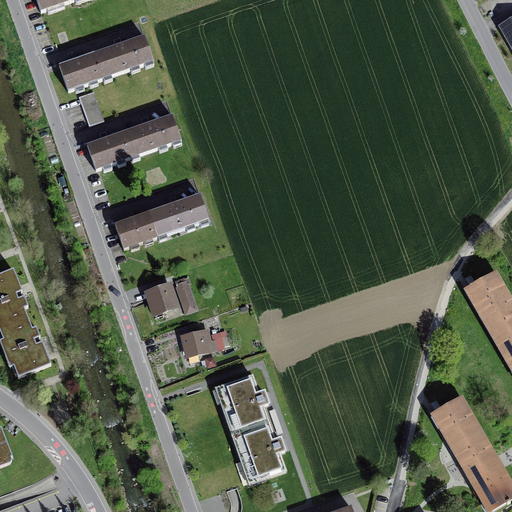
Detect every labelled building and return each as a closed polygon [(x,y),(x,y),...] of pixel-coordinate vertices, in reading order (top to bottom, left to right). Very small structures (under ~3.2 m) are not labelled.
[(36,0),(41,14),(69,4),(67,0),(36,0)] [(511,20),(498,28),(511,51),(511,20)] [(116,48),(94,56),(103,81),(153,64),(144,38),(122,46),(120,39),(114,41),(116,48)] [(103,81),(94,56),(80,61),(78,53),(72,56),(74,63),(60,68),(69,93),(103,81)] [(94,93),(79,98),(89,127),(104,122),(94,93)] [(122,135),(131,160),(181,143),(172,117),(150,125),(147,118),(141,120),(144,127),(122,135)] [(131,160),(122,135),(108,140),(105,132),(99,135),(102,142),(87,147),(96,172),(131,160)] [(149,214),(158,239),(159,240),(209,222),(200,196),(177,204),(175,197),(169,199),(171,206),(149,214)] [(147,243),(158,239),(149,214),(135,219),(133,212),(127,214),(129,221),(115,226),(124,251),(130,249),(147,243)] [(0,330),(1,333),(29,322),(25,312),(29,310),(14,272),(0,277),(0,330)] [(488,318),(499,337),(511,329),(511,301),(496,274),(470,290),(484,313),(479,316),(482,321),(488,318)] [(188,278),(176,282),(187,314),(196,311),(187,285),(190,284),(188,278)] [(156,291),(147,295),(156,319),(157,320),(163,318),(164,316),(163,313),(178,308),(170,286),(161,290),(160,286),(155,288),(156,291)] [(33,332),(29,322),(1,333),(5,343),(1,344),(12,372),(15,370),(20,383),(52,370),(37,331),(33,332)] [(511,329),(499,337),(511,357),(506,360),(509,365),(511,363),(511,329)] [(207,332),(183,338),(187,358),(209,352),(206,343),(209,342),(207,332)] [(235,422),(239,435),(269,424),(263,407),(268,405),(264,393),(259,395),(253,378),(223,388),(228,402),(222,404),(229,424),(235,422)] [(447,434),(455,448),(481,433),(461,400),(436,414),(444,429),(441,431),(444,436),(447,434)] [(269,424),(239,435),(244,448),(238,451),(245,471),(251,468),(256,482),(285,472),(279,454),(285,452),(281,440),(275,442),(269,424)] [(0,430),(0,462),(12,458),(1,430),(0,430)] [(481,433),(455,448),(463,462),(460,464),(463,469),(467,467),(475,482),(500,467),(481,433)] [(511,500),(511,487),(500,467),(475,482),(482,494),(479,495),(482,501),(485,499),(492,511),(511,500)]
